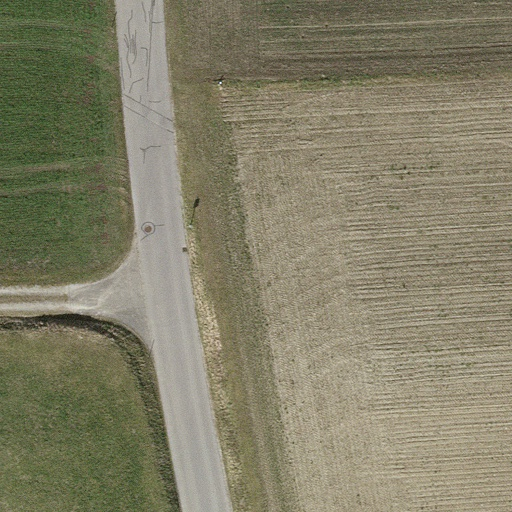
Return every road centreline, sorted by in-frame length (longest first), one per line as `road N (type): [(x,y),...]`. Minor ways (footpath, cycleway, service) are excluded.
road 1 (tertiary): [(146,0),(173,306),(209,511)]
road 2 (track): [(0,309),(173,306)]
